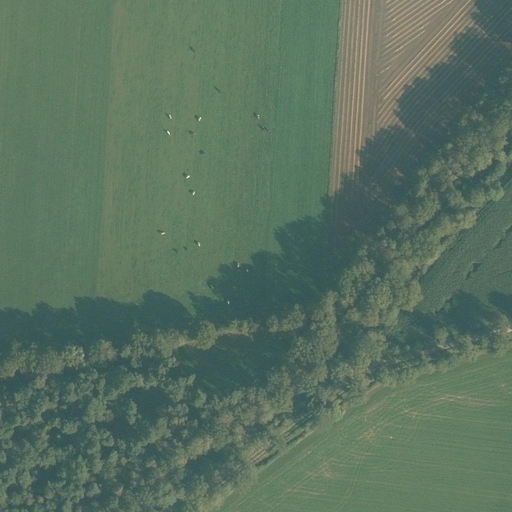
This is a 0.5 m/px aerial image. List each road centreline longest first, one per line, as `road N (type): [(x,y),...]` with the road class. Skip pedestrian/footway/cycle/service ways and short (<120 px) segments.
road 1 (track): [(316,313),(309,305),(0,363)]
road 2 (track): [(511,72),(430,158),(316,313)]
road 3 (track): [(183,511),(366,375),(369,361)]
road 4 (track): [(337,335),(219,437)]
road 5 (track): [(511,331),(385,364),(369,361)]
